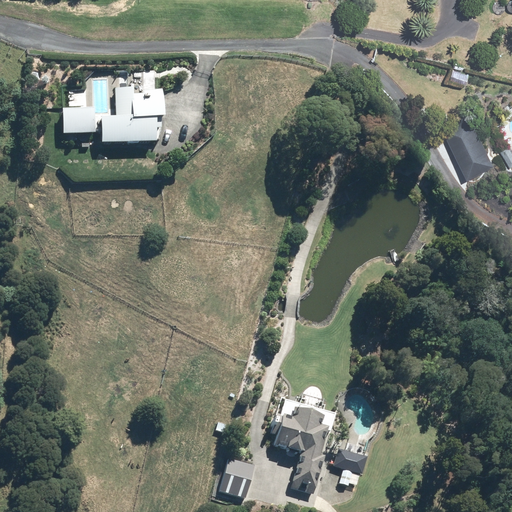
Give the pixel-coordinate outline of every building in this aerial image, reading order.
[(104,118),(104,144),(160,143),(159,121),(138,122),(138,119),(168,119),(167,91),(145,91),(145,95),(136,95),(136,89),(117,90),(117,118),(104,118)] [(64,110),(64,134),(92,134),(93,110),(64,110)] [(473,113),(446,124),(467,173),(494,161),(473,113)] [(282,415),(278,415),(273,434),(278,436),(275,445),(303,453),(292,489),(314,495),(318,490),(327,457),(324,456),(332,428),(324,427),(327,415),(296,408),(294,421),(288,420),(289,416),(285,415),(285,417),(282,417),(282,415)] [(369,458),(339,450),(334,467),(364,475),(369,458)] [(353,473),(343,470),(340,484),(349,487),(353,473)]
